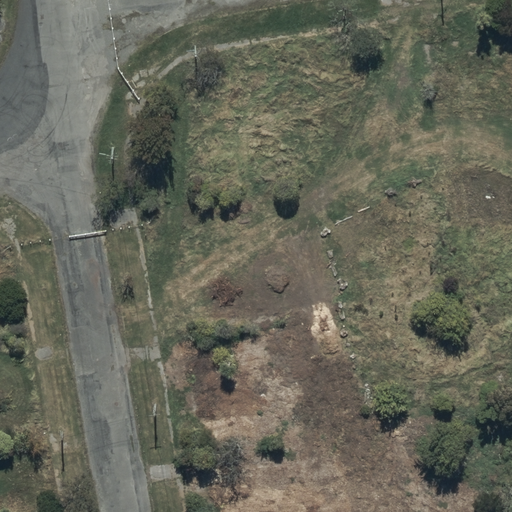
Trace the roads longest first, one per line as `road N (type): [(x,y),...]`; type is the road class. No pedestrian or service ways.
road 1 (track): [(123,511),(75,231),(27,127)]
road 2 (residential): [(0,148),(45,101),(56,43),(50,0)]
